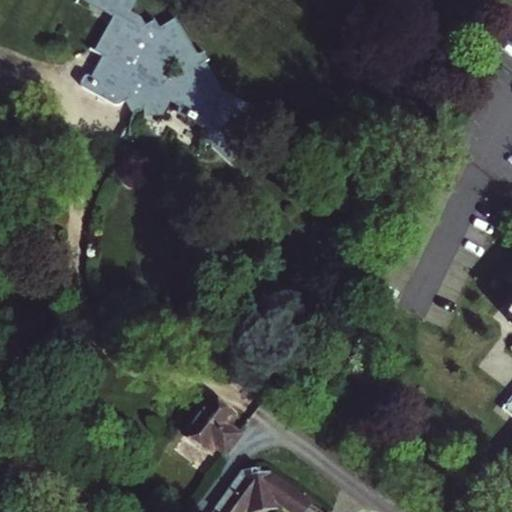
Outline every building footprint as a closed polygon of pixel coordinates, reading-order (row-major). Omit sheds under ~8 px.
[(129,0),(82,0),(79,8),(116,27),(99,63),(106,69),(96,89),(90,87),(85,95),(121,115),(126,112),(133,125),(143,119),(146,120),(148,128),(174,130),(182,114),(190,118),(187,133),(212,148),(211,152),(223,158),(221,162),(242,173),(270,125),(229,100),(226,101),(223,101),(204,70),(207,67),(202,59),(196,62),(174,28),(158,39),(152,32),(141,39),(136,30),(130,26),(126,25),(134,10),(127,6),(129,0)] [(511,306),(502,319),(510,326),(507,329),(511,333),(511,387),(491,412),(511,428),(511,306)] [(232,414),(211,398),(184,433),(189,437),(183,444),(194,452),(199,445),(206,451),(207,448),(212,452),(216,447),(225,454),(239,434),(225,423),(232,414)] [(189,437),(184,433),(178,440),(183,444),(189,437)] [(217,511),(245,511),(248,509),(250,511),(266,511),(278,510),(278,506),(281,502),(294,511),(304,511),(312,501),(270,473),(263,474),(262,469),(243,472),(215,510),(217,511)]
